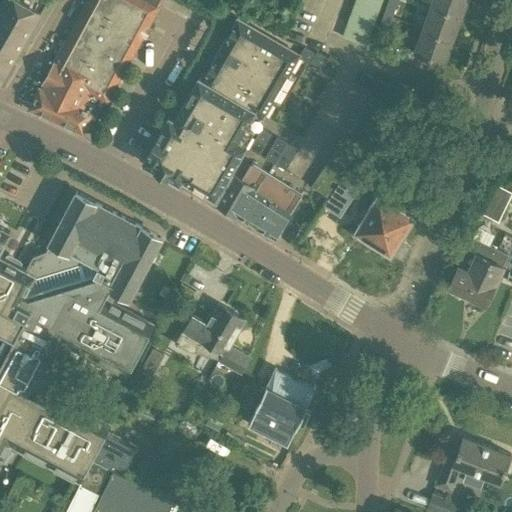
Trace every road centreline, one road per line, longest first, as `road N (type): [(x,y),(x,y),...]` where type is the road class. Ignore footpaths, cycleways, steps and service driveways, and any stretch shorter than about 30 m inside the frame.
road 1 (tertiary): [(400,338),(190,211),(0,119)]
road 2 (residential): [(400,338),(511,14)]
road 3 (residential): [(0,107),(64,0)]
road 4 (tertiary): [(511,391),(400,338)]
